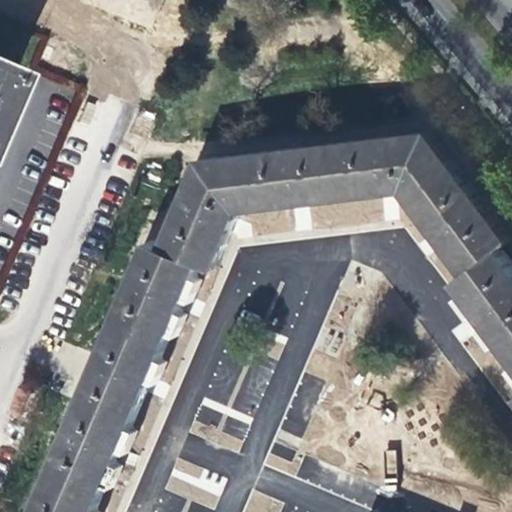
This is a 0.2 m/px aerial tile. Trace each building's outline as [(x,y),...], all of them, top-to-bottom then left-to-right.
[(28,34),(27,57),(42,57),(44,35),(28,34)] [(0,103),(11,79),(0,74),(0,103)] [(435,222),(471,270),(502,247),(511,238),(511,235),(433,130),(205,157),(168,243),(202,258),(217,264),(231,230),(242,205),(276,201),(368,190),(408,185),(435,222)] [(184,301),(202,258),(168,243),(154,237),(36,511),(93,511),(116,460),(152,375),(184,301)] [(511,260),(502,247),(471,270),(459,279),(480,308),(511,349),(511,260)]
